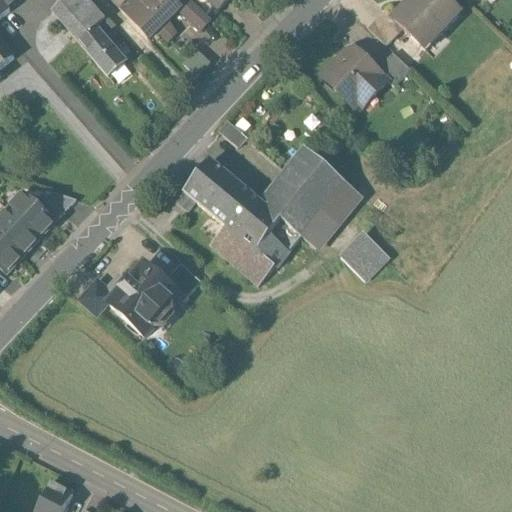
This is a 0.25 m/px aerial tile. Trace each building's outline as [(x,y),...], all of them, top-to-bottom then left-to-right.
[(0,0),(0,3),(6,12),(20,0),(0,0)] [(107,28),(82,0),(74,0),(52,20),(80,52),(97,37),(107,28)] [(135,3),(132,0),(104,0),(120,19),(135,3)] [(138,0),(135,3),(120,19),(150,48),(180,19),(183,15),(176,8),(168,0),(138,0)] [(180,19),(200,38),(212,26),(186,0),(184,0),(176,8),(183,15),(180,19)] [(205,0),(218,12),(229,0),(205,0)] [(461,14),(445,0),(414,0),(395,21),(393,23),(403,32),(426,52),(461,14)] [(393,23),(395,21),(386,13),(368,32),(387,49),(403,32),(393,23)] [(97,37),(80,52),(109,86),(127,71),(97,37)] [(0,89),(1,88),(0,87),(0,76),(15,64),(0,46),(0,89)] [(376,73),(355,53),(347,62),(343,58),(324,78),(355,107),(367,94),(373,99),(388,84),(376,73)] [(411,73),(393,56),(376,73),(388,84),(395,90),(411,73)] [(210,170),(184,203),(278,275),(300,246),(317,260),(362,204),(305,157),(262,210),(210,170)] [(44,245),(60,225),(21,195),(5,216),(44,245)] [(0,243),(28,266),(44,245),(5,216),(0,222),(0,243)] [(366,233),(341,257),(367,285),(393,260),(366,233)] [(0,275),(13,286),(28,266),(0,243),(0,275)] [(186,312),(143,272),(103,315),(146,354),(186,312)] [(66,511),(76,492),(53,481),(37,511),(66,511)]
